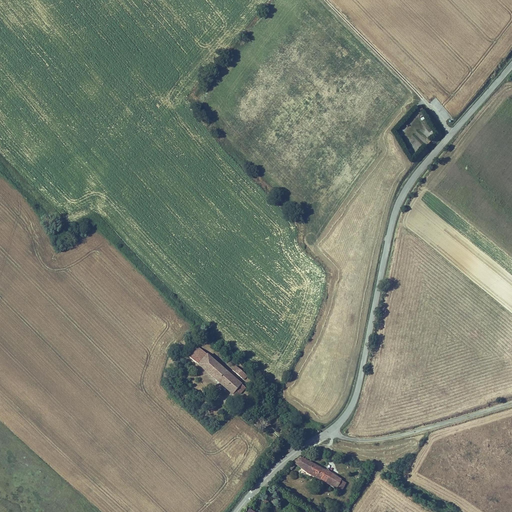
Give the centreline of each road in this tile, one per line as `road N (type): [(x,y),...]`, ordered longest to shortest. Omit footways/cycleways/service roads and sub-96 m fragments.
road 1 (tertiary): [(511,62),(397,204),(348,410),(272,470),(236,511)]
road 2 (track): [(450,130),(327,0)]
road 3 (track): [(332,432),(332,452),(374,463),(448,511)]
